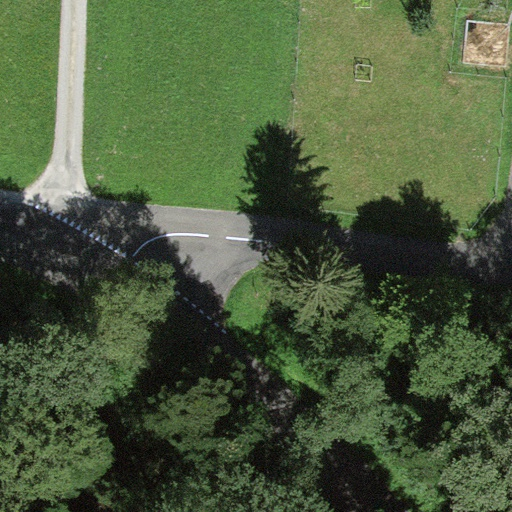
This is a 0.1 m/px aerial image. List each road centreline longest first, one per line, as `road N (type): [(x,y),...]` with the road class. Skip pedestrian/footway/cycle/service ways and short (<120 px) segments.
road 1 (residential): [(40,247),(203,242),(511,275)]
road 2 (tertiary): [(40,247),(124,289),(255,389),(371,511)]
road 3 (track): [(68,0),(58,177),(40,247)]
